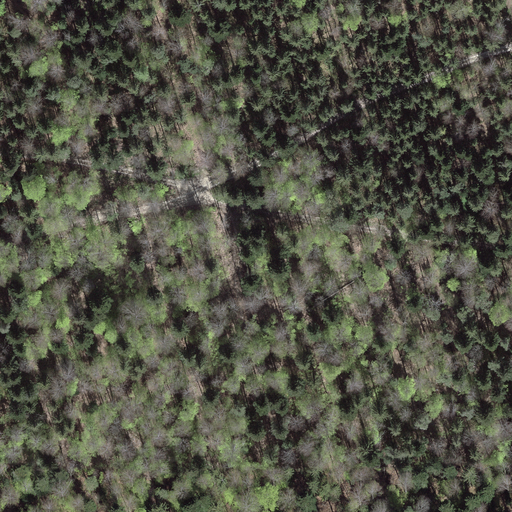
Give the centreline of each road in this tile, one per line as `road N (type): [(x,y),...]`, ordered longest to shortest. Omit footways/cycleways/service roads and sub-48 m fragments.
road 1 (track): [(511,46),(358,104),(266,158),(166,202),(0,246)]
road 2 (track): [(0,153),(86,163),(511,251)]
